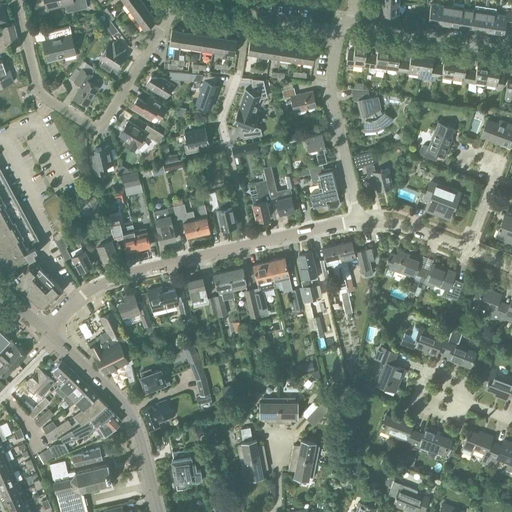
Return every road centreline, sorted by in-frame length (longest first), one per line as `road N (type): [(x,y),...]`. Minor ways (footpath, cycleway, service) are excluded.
road 1 (residential): [(173,4),(99,131),(38,95),(15,0)]
road 2 (residential): [(249,18),(222,129),(247,245)]
road 3 (residential): [(45,330),(88,291),(126,274),(247,245)]
road 4 (tertiary): [(157,511),(133,421),(45,330)]
road 5 (residential): [(360,222),(334,103),(340,29)]
road 6 (residential): [(511,46),(353,20)]
road 7 (residential): [(467,249),(498,164),(463,153)]
